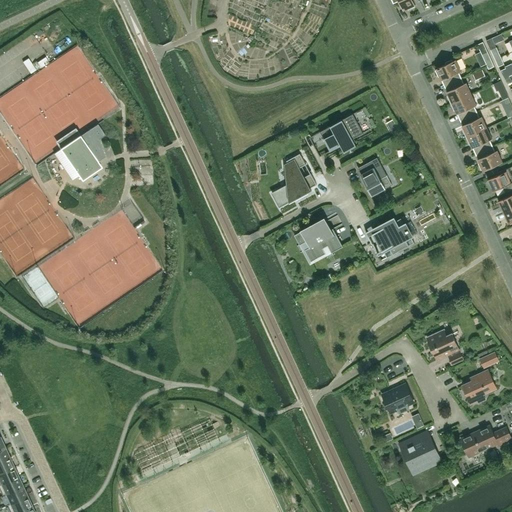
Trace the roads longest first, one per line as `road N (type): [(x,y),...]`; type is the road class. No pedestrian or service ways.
road 1 (residential): [(511,284),(409,61)]
road 2 (residential): [(236,246),(148,55)]
road 3 (residential): [(306,400),(402,343),(449,416)]
road 4 (residential): [(306,400),(236,246)]
road 5 (residential): [(357,511),(306,400)]
